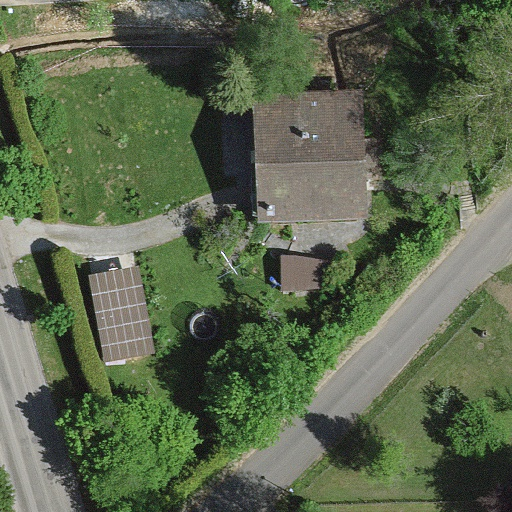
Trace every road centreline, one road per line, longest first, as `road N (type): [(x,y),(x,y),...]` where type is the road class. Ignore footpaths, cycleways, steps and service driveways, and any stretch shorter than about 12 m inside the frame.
road 1 (residential): [(511,218),(215,511)]
road 2 (unclassified): [(45,511),(0,358)]
